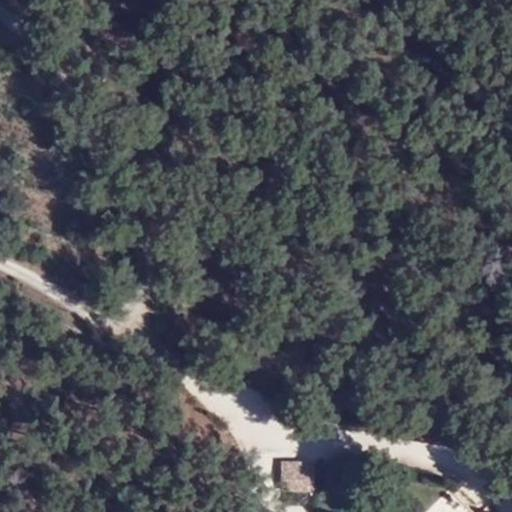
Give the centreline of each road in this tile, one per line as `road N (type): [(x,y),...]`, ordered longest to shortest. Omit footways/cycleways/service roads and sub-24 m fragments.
road 1 (unclassified): [(138,333),(162,241),(99,91),(0,3)]
road 2 (unknown): [(252,392),(506,502)]
road 3 (unknown): [(138,333),(182,363),(252,392)]
road 4 (unknown): [(252,392),(265,511)]
